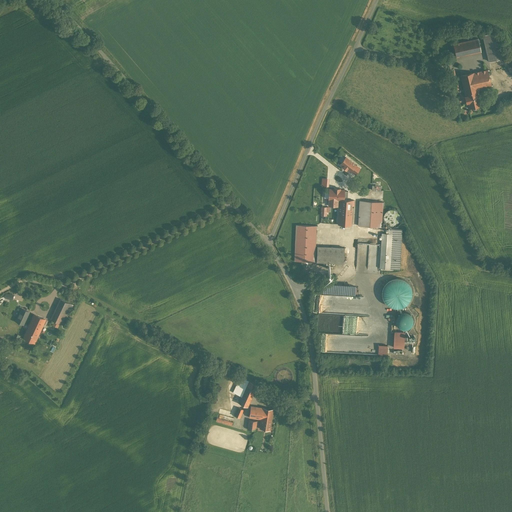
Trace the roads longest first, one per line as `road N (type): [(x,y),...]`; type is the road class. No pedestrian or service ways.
road 1 (unclassified): [(53,0),(268,242)]
road 2 (unclassified): [(328,511),(305,324),(268,242)]
road 3 (unclassified): [(268,242),(376,0)]
